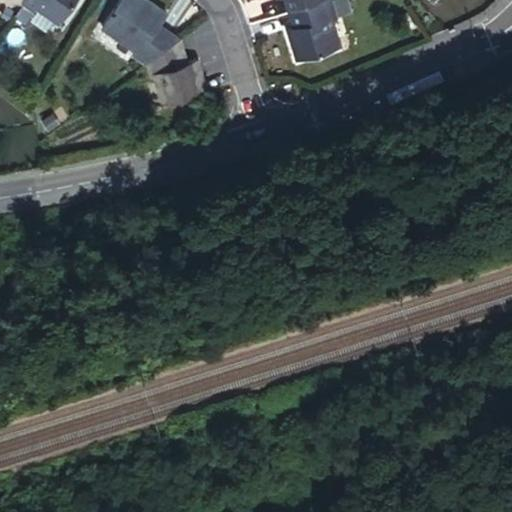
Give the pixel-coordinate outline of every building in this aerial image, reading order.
[(36,18),(44,7),(33,0),(32,0),(26,11),(36,18)] [(72,19),(84,0),(33,0),(44,7),(48,3),(72,19)] [(174,19),(180,10),(166,0),(127,0),(113,21),(148,45),(144,50),(157,59),(187,36),(170,25),(174,19)] [(310,0),(308,1),(313,17),(306,19),(301,21),(311,53),(354,39),(345,11),(365,4),(363,0),(310,0)] [(313,17),(308,1),(301,3),(306,19),(313,17)] [(193,32),(174,19),(170,25),(187,36),(193,32)] [(200,56),(193,32),(187,36),(194,58),(200,56)] [(220,84),(209,52),(200,56),(194,58),(187,36),(157,59),(163,74),(167,73),(178,100),(220,84)]
